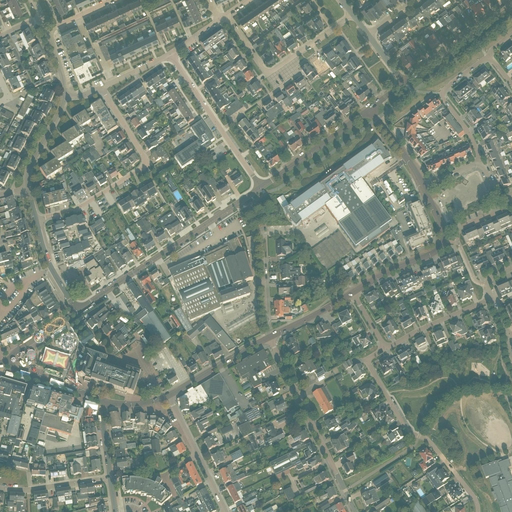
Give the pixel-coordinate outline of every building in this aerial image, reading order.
[(65,3),(57,6),(58,7),(57,7),(58,10),(59,10),(60,12),(68,9),(67,5),(70,4),(72,8),(76,6),(72,0),(70,0),(65,3)] [(143,6),(139,0),(136,0),(133,1),(137,9),(143,6)] [(268,0),(267,0),(263,3),(268,9),(272,5),(268,0)] [(378,0),(372,5),(379,14),(382,11),(382,10),(383,9),(384,10),(386,9),(379,0),(378,0)] [(379,0),(386,9),(388,7),(387,6),(388,5),(389,6),(393,3),(390,0),(379,0)] [(424,11),(428,16),(429,15),(430,17),(432,16),(431,14),(431,13),(430,12),(434,9),(432,8),(427,0),(422,4),(422,5),(426,9),(424,11)] [(427,0),(432,8),(434,9),(435,10),(439,8),(442,5),(438,0),(436,2),(434,0),(427,0)] [(463,0),(462,1),(466,7),(470,4),(474,10),(477,14),(481,11),(472,0),(463,0)] [(472,0),(481,11),(484,8),(483,6),(482,5),(485,2),(486,4),(490,0),(480,0),(479,1),(478,0),(472,0)] [(133,1),(128,4),(132,11),(137,9),(133,1)] [(10,12),(12,11),(20,8),(17,2),(10,6),(7,7),(10,12)] [(194,2),(187,5),(190,10),(197,7),(194,2)] [(301,10),(304,8),(306,11),(311,8),(307,2),(302,5),(300,2),(294,5),(297,9),(298,9),(299,11),(301,10)] [(263,12),(268,9),(263,3),(259,6),(263,12)] [(128,4),(123,6),(126,14),(132,11),(128,4)] [(372,5),(365,10),(364,9),(361,11),(369,21),(371,19),(375,17),(379,14),(372,5)] [(123,6),(117,9),(121,16),(122,19),(127,16),(126,14),(123,6)] [(258,15),(260,18),(261,17),(265,14),(263,12),(259,6),(254,9),(258,15)] [(192,16),(199,12),(197,7),(190,10),(187,11),(189,15),(186,17),(188,20),(190,18),(190,17),(192,16)] [(418,7),(413,11),(418,18),(421,16),(421,17),(423,15),(425,18),(426,17),(428,16),(424,11),(422,12),(418,8),(418,7)] [(23,13),(20,8),(12,11),(15,17),(23,13)] [(121,16),(117,9),(112,11),(116,19),(117,21),(119,20),(118,18),(121,16)] [(253,19),(258,15),(254,9),(249,13),(253,19)] [(112,11),(107,14),(110,21),(113,20),(116,19),(112,11)] [(418,18),(413,11),(408,15),(412,20),(410,22),(413,26),(418,23),(417,22),(418,21),(416,19),(418,18)] [(199,12),(192,16),(195,21),(202,18),(199,12)] [(250,25),(251,24),(255,21),(253,19),(249,13),(244,16),(250,25)] [(455,31),(458,28),(449,16),(447,13),(444,15),(440,18),(439,19),(443,24),(447,21),(455,31)] [(452,13),(449,16),(458,28),(462,25),(452,13)] [(105,24),(110,21),(107,14),(101,16),(105,24)] [(96,19),(100,26),(105,24),(101,16),(96,19)] [(177,16),(171,18),(175,26),(180,23),(177,16)] [(250,25),(244,16),(239,20),(243,26),(245,30),(250,26),(249,25),(250,25)] [(166,21),(169,28),(175,26),(171,18),(166,21)] [(315,30),(317,28),(322,24),(318,18),(314,22),(312,19),(306,23),(308,26),(311,24),(312,27),(312,26),(315,30)] [(404,18),(399,22),(404,29),(405,30),(410,27),(411,29),(413,26),(410,22),(408,23),(404,18)] [(91,21),(94,29),(100,26),(96,19),(91,21)] [(85,24),(89,32),(94,29),(91,21),(85,24)] [(164,31),(169,28),(166,21),(161,23),(164,31)] [(396,32),(400,39),(404,36),(403,34),(404,33),(402,30),(404,29),(399,22),(394,25),(394,26),(398,31),(396,32)] [(155,25),(159,33),(164,31),(161,23),(155,25)] [(306,36),(302,30),(304,29),(301,24),(296,27),(299,32),(296,34),(300,40),(306,36)] [(425,29),(427,33),(430,30),(431,31),(434,28),(433,28),(431,24),(425,29)] [(61,35),(70,55),(87,47),(77,27),(61,35)] [(293,36),(291,33),(287,36),(285,38),(283,36),(278,29),(277,27),(273,29),(280,39),(281,40),(284,39),(285,41),(286,43),(289,47),(296,43),(293,38),(292,37),(293,36)] [(291,33),(293,36),(296,33),(291,27),(288,29),(289,31),(291,33)] [(398,41),(400,39),(396,32),(393,34),(390,29),(390,28),(385,32),(390,39),(392,37),(393,38),(394,37),(395,38),(396,39),(398,41)] [(220,30),(215,33),(220,42),(221,41),(222,41),(226,38),(220,30)] [(430,30),(427,33),(428,34),(429,36),(436,45),(440,43),(433,33),(431,31),(430,30)] [(25,40),(33,36),(30,31),(26,32),(22,34),(24,39),(25,40)] [(149,35),(153,43),(158,40),(155,32),(149,35)] [(389,43),(391,41),(390,39),(385,32),(380,36),(384,41),(383,42),(385,44),(386,44),(387,45),(389,43)] [(216,45),(219,42),(221,45),(223,43),(222,41),(221,41),(220,42),(215,33),(210,37),(216,45)] [(433,48),(436,45),(429,36),(428,34),(424,36),(433,48)] [(147,45),(153,43),(149,35),(144,38),(147,45)] [(25,40),(22,41),(26,50),(28,49),(29,49),(30,48),(31,48),(34,46),(33,43),(35,42),(33,36),(25,40)] [(210,37),(205,40),(209,46),(211,48),(212,47),(214,50),(217,48),(216,45),(210,37)] [(265,41),(262,37),(256,41),(259,45),(265,41)] [(138,40),(142,48),(147,45),(144,38),(138,40)] [(412,38),(408,41),(411,45),(414,49),(417,47),(418,46),(417,44),(413,39),(412,38)] [(275,50),(276,50),(279,54),(284,50),(281,46),(283,44),(281,40),(280,39),(278,41),(278,40),(274,43),(278,48),(275,50)] [(138,40),(132,43),(136,51),(142,48),(138,40)] [(205,40),(200,43),(206,52),(210,49),(211,48),(209,46),(205,40)] [(338,47),(336,49),(340,54),(337,56),(343,64),(347,61),(344,56),(350,52),(350,51),(350,52),(346,47),(346,46),(344,42),(338,47)] [(132,43),(127,46),(130,53),(136,51),(132,43)] [(411,64),(415,62),(414,60),(415,59),(411,54),(412,53),(409,49),(408,49),(407,48),(404,44),(399,48),(402,52),(404,55),(411,64)] [(31,48),(30,48),(31,51),(32,51),(35,56),(42,52),(40,47),(38,48),(36,45),(34,46),(31,48)] [(87,47),(70,55),(73,60),(94,51),(91,45),(87,47)] [(511,47),(510,45),(506,47),(507,49),(501,53),(504,58),(503,59),(506,62),(510,59),(509,57),(511,54),(511,47)] [(130,53),(127,46),(121,48),(125,56),(130,53)] [(121,48),(116,51),(119,59),(125,56),(121,48)] [(274,54),(271,50),(270,48),(266,51),(262,54),(266,58),(268,62),(274,58),(272,56),(274,54)] [(116,51),(115,51),(115,49),(109,52),(110,55),(112,58),(113,61),(119,59),(116,51)] [(225,56),(227,59),(230,63),(238,57),(234,50),(228,54),(225,56)] [(96,55),(94,51),(73,60),(75,65),(92,57),(96,55)] [(325,62),(329,68),(332,71),(334,70),(336,68),(331,62),(335,59),(333,57),(335,55),(333,52),(332,52),(330,53),(329,51),(328,51),(326,52),(326,53),(323,55),(327,61),(325,62)] [(36,66),(37,65),(42,63),(44,62),(43,59),(45,58),(42,52),(35,56),(32,57),(36,66)] [(191,67),(199,62),(199,61),(207,56),(204,52),(196,58),(195,55),(192,57),(193,58),(187,62),(191,67)] [(0,64),(0,65),(8,62),(11,60),(9,55),(7,55),(5,56),(0,58),(0,64)] [(92,57),(75,65),(82,80),(103,70),(96,55),(92,57)] [(408,67),(411,64),(404,55),(400,57),(408,67)] [(313,62),(316,68),(314,70),(318,75),(318,74),(323,70),(324,72),(329,68),(325,62),(323,64),(319,58),(316,60),(315,59),(313,61),(313,62)] [(343,64),(341,65),(343,68),(345,67),(346,66),(346,65),(348,63),(352,69),(351,70),(349,70),(346,71),(349,76),(351,74),(352,74),(354,72),(357,70),(361,67),(355,58),(348,63),(347,61),(343,64)] [(195,73),(208,64),(209,63),(208,61),(205,63),(204,62),(201,64),(199,62),(191,67),(195,73)] [(11,67),(8,62),(0,65),(3,71),(11,67)] [(240,72),(242,71),(246,68),(242,62),(233,68),(235,71),(238,69),(240,72)] [(36,66),(34,67),(36,72),(39,71),(41,74),(48,70),(46,64),(44,65),(42,63),(37,65),(36,66)] [(223,67),(219,70),(220,72),(220,73),(230,66),(229,63),(223,67)] [(207,73),(205,69),(207,68),(209,66),(208,64),(195,73),(199,78),(207,73)] [(222,76),(227,72),(232,68),(230,66),(220,73),(221,74),(222,76)] [(11,74),(13,73),(11,67),(3,71),(1,72),(4,77),(11,74)] [(307,67),(301,71),(304,75),(306,78),(309,82),(314,79),(318,76),(317,74),(314,70),(311,72),(307,67)] [(354,84),(359,90),(361,93),(365,100),(370,96),(364,88),(372,82),(363,69),(360,71),(364,75),(359,79),(362,83),(359,86),(356,83),(354,84)] [(39,82),(41,85),(45,83),(43,79),(51,76),(48,70),(41,74),(36,76),(39,82)] [(207,73),(199,78),(198,79),(202,84),(208,80),(211,77),(213,76),(210,71),(207,73)] [(250,86),(252,84),(254,83),(252,79),(253,79),(249,73),(247,71),(242,75),(235,79),(237,82),(241,80),(242,82),(245,79),(248,82),(242,86),(244,90),(245,89),(250,86)] [(480,75),(479,75),(484,82),(487,85),(495,78),(490,72),(488,74),(485,71),(482,73),(482,72),(480,74),(480,75)] [(155,76),(162,85),(163,86),(167,84),(164,79),(165,78),(161,72),(155,76)] [(221,74),(220,73),(220,72),(213,76),(211,77),(213,80),(221,74)] [(6,83),(8,82),(14,79),(11,74),(4,77),(6,83)] [(213,80),(215,83),(217,81),(223,77),(222,76),(221,74),(213,80)] [(474,85),(477,90),(478,90),(482,87),(481,85),(482,84),(481,84),(484,82),(479,75),(479,76),(478,75),(476,77),(476,78),(474,79),(476,83),(474,85)] [(156,89),(162,85),(155,76),(150,79),(156,89)] [(14,79),(8,82),(11,88),(19,84),(18,84),(22,82),(19,77),(16,78),(14,79)] [(144,83),(147,88),(148,89),(152,87),(155,92),(158,91),(156,89),(150,79),(144,83)] [(311,89),(308,86),(306,81),(303,83),(300,80),(294,84),(299,91),(303,87),(307,92),(311,89)] [(346,91),(350,88),(346,84),(349,82),(348,80),(342,84),(345,90),(346,90),(346,91)] [(209,94),(217,88),(221,86),(217,81),(215,83),(212,85),(209,86),(205,89),(206,90),(205,91),(207,94),(208,93),(209,94)] [(471,95),(477,90),(474,85),(473,83),(469,86),(468,84),(462,89),(467,96),(470,94),(471,95)] [(19,84),(11,88),(13,93),(21,90),(19,84)] [(253,86),(252,84),(250,86),(245,89),(248,93),(252,90),(255,94),(261,90),(257,84),(253,86)] [(140,86),(134,90),(139,96),(140,99),(146,95),(144,92),(140,86)] [(296,90),(294,92),(290,87),(284,91),(289,96),(292,94),(294,97),(298,102),(300,100),(302,103),(304,101),(296,90)] [(217,88),(209,94),(213,100),(224,93),(221,89),(219,91),(217,88)] [(361,93),(359,90),(356,92),(354,89),(352,91),(361,103),(365,100),(361,93)] [(457,96),(454,98),(458,104),(465,99),(465,100),(468,98),(467,96),(462,89),(455,94),(457,96)] [(491,94),(496,101),(499,99),(506,93),(503,89),(499,92),(497,90),(498,89),(491,94)] [(44,96),(52,100),(55,95),(44,90),(42,95),(44,96)] [(134,90),(129,93),(134,101),(137,98),(139,102),(141,100),(140,99),(139,96),(134,90)] [(169,97),(167,99),(168,100),(169,102),(171,100),(177,96),(174,91),(170,94),(168,95),(169,97)] [(226,94),(225,92),(224,93),(213,100),(217,105),(225,100),(227,98),(225,95),(226,94)] [(134,101),(129,93),(123,97),(129,106),(130,108),(134,106),(137,105),(135,102),(134,101)] [(502,108),(503,107),(509,103),(508,103),(508,104),(506,101),(510,98),(506,93),(499,99),(496,101),(502,108)] [(280,95),(274,99),(278,104),(281,102),(284,106),(286,108),(288,107),(290,109),(292,108),(285,99),(283,100),(280,95)] [(49,106),(52,100),(44,96),(43,99),(39,97),(38,100),(41,102),(44,103),(49,106)] [(177,96),(171,100),(174,105),(180,101),(177,96)] [(127,108),(129,106),(123,97),(117,101),(122,107),(125,105),(127,108)] [(441,105),(440,105),(437,101),(438,101),(435,97),(432,99),(432,100),(429,103),(434,110),(437,112),(437,113),(443,108),(441,105)] [(295,109),(298,107),(292,98),(288,100),(295,109)] [(329,101),(335,109),(338,107),(332,99),(331,99),(329,101)] [(343,104),(349,112),(354,108),(348,99),(342,103),(343,104)] [(228,105),(225,100),(217,105),(217,106),(220,111),(228,105)] [(485,102),(483,100),(481,102),(480,103),(475,106),(477,109),(483,104),(485,103),(485,102)] [(91,108),(93,112),(103,105),(101,101),(91,108)] [(174,105),(178,110),(184,106),(180,101),(174,105)] [(239,104),(237,101),(235,102),(230,106),(232,109),(232,108),(235,107),(237,105),(239,104)] [(269,102),(263,107),(266,111),(267,112),(268,113),(273,120),(276,117),(274,114),(279,111),(276,107),(275,106),(275,107),(273,108),(273,107),(272,107),(269,102)] [(317,102),(308,108),(310,111),(319,106),(317,102)] [(41,109),(49,113),(51,107),(49,106),(44,103),(41,109)] [(433,115),(437,112),(434,110),(429,103),(426,105),(425,105),(423,107),(429,114),(431,117),(433,115)] [(510,114),(511,112),(511,105),(510,107),(508,104),(509,103),(503,107),(507,115),(510,114)] [(346,115),(348,113),(349,112),(343,104),(339,107),(337,109),(343,116),(345,114),(346,115)] [(93,112),(95,116),(106,109),(103,105),(93,112)] [(282,116),(285,114),(279,105),(276,107),(279,111),(282,116)] [(184,106),(178,110),(181,115),(187,111),(184,106)] [(321,109),(332,124),(337,121),(334,117),(337,114),(332,108),(330,109),(331,110),(328,113),(323,107),(321,109)] [(429,114),(423,107),(420,109),(417,112),(420,116),(423,119),(425,117),(427,120),(431,117),(429,114)] [(477,109),(468,116),(469,118),(471,121),(482,112),(479,108),(477,109)] [(36,113),(43,117),(46,118),(49,113),(41,109),(40,112),(37,110),(36,113)] [(108,113),(106,109),(95,116),(98,119),(108,113)] [(321,113),(315,117),(316,119),(319,117),(322,122),(323,121),(325,123),(328,127),(332,124),(321,109),(319,110),(321,113)] [(135,129),(139,126),(140,126),(138,123),(141,121),(149,115),(146,110),(135,118),(136,120),(131,123),(135,129)] [(187,111),(181,115),(184,120),(190,116),(187,111)] [(33,118),(41,122),(43,117),(36,113),(33,112),(30,117),(33,119),(33,118)] [(87,125),(91,122),(86,114),(84,112),(80,114),(87,125)] [(483,119),(484,118),(483,118),(485,117),(482,112),(471,121),(472,123),(473,123),(475,125),(483,119)] [(100,123),(110,117),(108,113),(98,119),(100,123)] [(265,115),(271,123),(272,123),(274,121),(268,113),(265,115)] [(407,119),(416,124),(421,120),(415,113),(412,116),(411,116),(407,119),(408,119),(407,119)] [(80,114),(76,116),(83,127),(87,125),(80,114)] [(448,114),(444,117),(443,118),(448,125),(445,127),(447,130),(449,128),(452,132),(450,134),(452,137),(455,134),(458,138),(459,139),(460,138),(464,135),(448,114)] [(72,119),(77,126),(79,130),(83,127),(76,116),(72,119)] [(188,125),(189,124),(194,121),(190,116),(184,120),(188,125)] [(103,127),(113,121),(110,117),(100,123),(103,127)] [(38,128),(41,122),(33,118),(33,119),(30,124),(34,126),(38,128)] [(304,122),(306,124),(315,137),(320,133),(318,131),(322,128),(317,120),(311,124),(308,119),(304,122)] [(416,125),(416,124),(407,119),(407,120),(406,125),(407,125),(406,129),(415,130),(416,125)] [(156,123),(154,120),(145,126),(141,128),(143,131),(138,134),(142,140),(150,135),(148,132),(152,130),(150,128),(154,126),(153,125),(156,123)] [(238,126),(242,130),(248,125),(244,120),(238,126)] [(252,120),(250,122),(251,124),(248,125),(242,130),(245,135),(254,128),(252,125),(254,123),(252,120)] [(24,128),(31,131),(34,126),(30,124),(27,122),(24,121),(21,126),(24,128)] [(105,131),(115,124),(113,121),(103,127),(105,131)] [(481,136),(490,131),(488,128),(491,126),(488,121),(486,123),(482,125),(483,128),(478,131),(481,136)] [(199,142),(174,158),(182,169),(207,152),(206,151),(212,147),(210,144),(214,141),(201,122),(190,129),(199,142)] [(271,123),(268,125),(272,131),(276,128),(272,123),(271,123)] [(315,137),(306,124),(304,126),(303,127),(300,123),(295,127),(300,133),(305,130),(306,133),(311,140),(315,137)] [(115,124),(105,131),(107,135),(118,128),(115,124)] [(21,126),(16,134),(25,139),(27,136),(29,137),(31,131),(24,128),(21,126)] [(73,128),(80,139),(83,137),(79,130),(77,126),(73,128)] [(69,131),(76,142),(80,139),(73,128),(69,131)] [(149,151),(153,148),(158,145),(157,143),(159,141),(159,140),(163,138),(162,136),(165,134),(164,132),(167,130),(166,128),(159,132),(156,134),(151,137),(153,140),(145,145),(149,151)] [(254,128),(245,135),(249,140),(258,133),(257,132),(257,131),(255,128),(254,128)] [(288,137),(297,149),(302,146),(297,140),(301,137),(295,128),(291,131),(293,134),(291,136),(291,135),(289,137),(288,137)] [(415,135),(415,130),(406,129),(406,133),(405,133),(404,138),(405,138),(405,139),(414,136),(415,135)] [(262,134),(261,132),(259,130),(257,131),(257,132),(258,133),(249,140),(253,145),(259,139),(258,137),(262,134)] [(65,133),(72,144),(76,142),(69,131),(65,133)] [(495,138),(497,137),(495,132),(492,133),(490,131),(481,136),(484,141),(489,138),(491,141),(495,138)] [(293,153),(297,149),(288,137),(289,137),(286,132),(282,135),(286,141),(284,143),(287,147),(288,146),(293,153)] [(61,135),(66,143),(68,146),(72,144),(65,133),(61,135)] [(117,136),(115,133),(109,137),(105,140),(107,143),(111,140),(113,143),(115,141),(117,145),(121,143),(120,143),(125,140),(121,133),(117,136)] [(25,139),(16,134),(12,142),(23,148),(26,142),(24,141),(25,139)] [(405,139),(406,141),(408,143),(409,143),(411,146),(418,141),(422,139),(419,135),(414,136),(405,139)] [(413,150),(415,152),(423,147),(421,144),(424,142),(422,139),(418,141),(411,146),(414,149),(413,150)] [(500,148),(500,149),(502,148),(500,143),(498,144),(496,140),(485,145),(487,148),(486,148),(487,149),(486,150),(488,153),(489,154),(494,152),(498,150),(498,149),(500,148)] [(10,141),(7,147),(9,148),(13,150),(12,152),(17,155),(18,153),(20,154),(23,148),(12,142),(10,141)] [(281,142),(278,144),(283,152),(287,149),(281,142)] [(290,207),(283,210),(287,218),(287,217),(288,217),(289,219),(291,221),(291,222),(290,222),(296,228),(299,224),(301,222),(301,223),(301,224),(326,206),(338,225),(352,245),(355,249),(359,246),(358,246),(359,245),(362,249),(390,229),(387,225),(388,225),(392,222),(389,218),(375,199),(361,180),(384,164),(384,163),(384,164),(383,163),(390,160),(386,152),(386,153),(385,153),(384,151),(382,149),(383,148),(377,142),(372,148),(372,147),(372,146),(342,168),(342,169),(342,168),(343,169),(319,186),(319,185),(289,206),(289,207),(289,206),(290,207)] [(66,143),(62,145),(69,156),(73,154),(68,146),(66,143)] [(62,145),(58,148),(65,159),(69,156),(62,145)] [(128,145),(124,148),(122,145),(117,147),(112,150),(114,154),(118,151),(120,154),(125,151),(127,154),(128,153),(132,151),(128,145)] [(465,147),(461,149),(465,159),(469,157),(468,154),(471,153),(468,145),(464,146),(465,147)] [(166,160),(167,159),(168,159),(161,147),(155,151),(157,153),(152,156),(155,162),(160,159),(163,157),(166,160)] [(262,147),(257,150),(261,156),(270,169),(275,165),(270,159),(266,153),(264,150),(262,147)] [(423,147),(415,152),(417,155),(418,155),(420,158),(422,157),(427,153),(423,147)] [(65,159),(58,148),(54,150),(61,161),(65,159)] [(494,152),(489,153),(490,156),(490,157),(489,158),(492,161),(492,162),(493,162),(497,160),(502,158),(500,155),(502,153),(500,149),(500,148),(498,149),(498,150),(494,152)] [(454,161),(457,159),(454,153),(453,151),(452,149),(449,150),(449,154),(446,155),(451,165),(455,163),(454,161)] [(454,153),(457,159),(459,158),(460,160),(465,159),(461,149),(457,151),(456,150),(453,151),(454,153)] [(54,150),(51,152),(55,160),(57,163),(58,165),(60,164),(62,162),(61,161),(54,150)] [(270,159),(275,165),(279,162),(270,150),(268,151),(272,157),(270,159)] [(6,160),(10,162),(18,166),(20,161),(18,160),(20,156),(17,155),(12,152),(10,155),(9,155),(6,160)] [(90,153),(82,158),(84,162),(89,159),(93,157),(91,155),(90,153)] [(221,153),(211,160),(213,163),(223,156),(221,153)] [(443,158),(440,160),(442,166),(445,164),(446,167),(451,165),(446,155),(442,157),(443,158)] [(122,160),(119,161),(122,166),(125,170),(127,168),(124,164),(126,163),(129,167),(130,166),(131,166),(139,162),(135,156),(127,160),(126,158),(123,160),(122,161),(122,160)] [(497,160),(493,162),(494,165),(494,166),(493,167),(496,170),(496,171),(497,171),(501,169),(506,167),(504,163),(506,162),(504,157),(502,158),(497,160)] [(432,173),(436,171),(432,162),(431,159),(424,162),(428,172),(431,171),(432,173)] [(10,162),(6,160),(2,169),(3,169),(6,171),(9,172),(11,173),(13,171),(15,172),(18,166),(10,162)] [(51,162),(58,173),(62,171),(58,165),(55,160),(51,162)] [(442,166),(440,160),(437,161),(437,160),(432,162),(436,171),(441,169),(440,167),(442,166)] [(58,173),(51,162),(47,164),(54,175),(58,173)] [(44,167),(50,177),(54,175),(47,164),(44,167)] [(501,169),(497,171),(498,173),(497,174),(498,175),(497,175),(499,179),(500,180),(500,179),(505,177),(509,175),(508,172),(510,171),(508,166),(506,167),(501,169)] [(7,175),(9,172),(6,171),(3,169),(2,169),(0,167),(0,177),(7,181),(9,176),(7,175)] [(50,177),(44,167),(40,169),(46,180),(50,177)] [(108,175),(108,176),(111,180),(117,176),(112,168),(110,170),(111,173),(108,175)] [(227,168),(220,172),(224,178),(227,176),(225,173),(229,170),(227,168)] [(91,172),(88,174),(89,176),(90,177),(95,185),(98,183),(98,184),(100,187),(106,183),(103,178),(100,174),(95,178),(91,172)] [(228,178),(232,183),(235,187),(242,182),(236,172),(233,174),(233,175),(228,178)] [(76,184),(70,188),(72,192),(72,193),(72,194),(74,197),(75,196),(75,197),(78,201),(84,197),(82,193),(79,189),(78,187),(81,185),(77,180),(75,176),(73,173),(70,175),(76,184)] [(505,177),(500,179),(502,182),(501,182),(502,183),(501,184),(503,187),(504,188),(511,185),(511,186),(511,175),(511,174),(509,175),(505,177)] [(95,186),(90,177),(86,180),(88,183),(84,186),(89,194),(95,190),(94,188),(95,186)] [(217,191),(218,193),(221,197),(230,191),(222,180),(220,182),(223,186),(220,188),(217,183),(216,184),(214,181),(213,179),(208,182),(212,189),(215,187),(217,190),(217,191)] [(157,195),(154,189),(151,185),(145,188),(151,197),(154,195),(154,196),(157,195)] [(216,200),(207,187),(200,192),(207,203),(211,201),(212,202),(216,200)] [(140,192),(141,193),(146,201),(148,200),(148,199),(151,197),(145,188),(140,192)] [(54,208),(59,207),(56,194),(55,191),(50,192),(51,196),(54,208)] [(65,192),(60,193),(63,206),(68,204),(67,200),(70,199),(69,195),(65,196),(65,192)] [(141,193),(137,196),(135,193),(134,194),(141,205),(143,204),(144,205),(147,203),(146,201),(141,193)] [(45,210),(50,209),(47,197),(46,194),(42,195),(42,197),(42,198),(45,210)] [(132,198),(130,200),(135,208),(134,208),(135,210),(138,208),(138,207),(141,205),(134,194),(131,195),(132,198)] [(204,209),(195,197),(192,199),(193,202),(190,204),(191,206),(194,210),(196,214),(200,211),(201,212),(204,210),(203,209),(204,209)] [(6,200),(7,206),(15,204),(14,198),(6,200)] [(129,198),(123,202),(129,211),(131,209),(132,210),(134,208),(135,208),(130,200),(129,198)] [(123,202),(117,205),(123,215),(126,213),(126,212),(129,211),(123,202)] [(6,213),(8,212),(17,210),(15,204),(7,206),(8,210),(5,210),(6,213)] [(404,240),(406,245),(408,244),(411,251),(429,244),(426,237),(431,235),(432,237),(419,204),(411,207),(410,205),(406,206),(407,209),(408,208),(419,234),(421,233),(421,235),(407,241),(407,239),(404,240)] [(176,210),(173,211),(177,218),(179,221),(180,222),(180,221),(182,220),(183,221),(185,220),(187,222),(192,219),(189,213),(185,208),(178,213),(176,210)] [(8,212),(10,219),(13,218),(21,216),(20,210),(17,210),(8,212)] [(502,217),(507,228),(511,226),(511,225),(511,218),(511,216),(508,217),(507,215),(502,217)] [(13,218),(10,219),(11,224),(14,224),(23,222),(21,216),(13,218)] [(85,261),(91,257),(102,251),(102,250),(100,246),(88,228),(88,226),(87,225),(86,225),(85,222),(84,217),(77,219),(77,218),(70,219),(70,220),(64,222),(62,223),(61,223),(58,224),(54,225),(56,232),(53,233),(55,239),(56,239),(58,245),(59,245),(61,251),(63,251),(65,258),(64,258),(65,262),(68,271),(71,269),(72,268),(74,270),(84,267),(85,266),(87,264),(85,261)] [(146,217),(141,221),(148,232),(150,230),(155,237),(154,237),(156,240),(159,244),(166,239),(163,235),(162,232),(160,230),(159,230),(156,232),(153,228),(152,229),(148,222),(149,222),(147,217),(146,217)] [(165,217),(158,221),(164,230),(165,229),(170,237),(182,229),(173,217),(168,221),(165,217)] [(498,222),(495,223),(499,232),(502,231),(505,230),(505,229),(507,228),(502,217),(497,220),(498,222)] [(94,236),(105,229),(100,220),(94,223),(95,224),(89,227),(94,236)] [(15,230),(16,229),(27,227),(26,221),(23,222),(14,224),(15,230)] [(141,242),(143,245),(142,245),(147,252),(155,247),(151,240),(150,240),(146,233),(148,232),(141,221),(136,224),(138,227),(140,228),(144,234),(141,236),(144,240),(141,242)] [(499,232),(495,223),(492,224),(491,222),(486,224),(490,232),(491,235),(496,233),(499,232)] [(490,232),(486,224),(481,227),(482,229),(479,230),(482,237),(485,236),(486,237),(491,235),(490,232)] [(317,239),(328,231),(324,226),(313,233),(317,239)] [(27,227),(16,229),(17,236),(29,233),(27,227)] [(482,238),(482,237),(479,230),(477,231),(475,229),(470,231),(474,239),(479,237),(480,240),(483,239),(483,238),(482,238)] [(393,230),(390,232),(396,242),(399,240),(393,231),(393,230)] [(474,239),(470,231),(465,234),(466,236),(463,237),(466,244),(469,243),(469,241),(474,239)] [(350,253),(353,251),(339,233),(327,241),(326,240),(311,252),(324,272),(335,264),(336,263),(338,262),(350,253)] [(21,238),(23,244),(31,242),(29,235),(24,237),(21,238)] [(220,309),(219,304),(222,303),(222,305),(245,297),(249,295),(246,286),(244,283),(253,280),(244,255),(243,255),(241,250),(242,250),(241,248),(237,238),(229,242),(229,244),(200,258),(169,270),(171,275),(173,280),(178,294),(190,321),(220,309)] [(23,244),(24,250),(29,248),(32,248),(31,242),(23,244)] [(277,256),(282,256),(285,256),(285,252),(292,252),(291,245),(285,245),(284,242),(282,242),(277,242),(277,256)] [(131,252),(133,255),(134,256),(135,255),(137,258),(142,255),(135,243),(131,245),(134,250),(131,252)] [(393,255),(396,253),(398,256),(402,253),(398,245),(394,247),(391,243),(387,245),(389,248),(393,255)] [(125,266),(127,265),(120,252),(118,251),(115,245),(108,250),(104,253),(106,257),(108,259),(110,257),(119,271),(125,266)] [(394,256),(393,255),(389,248),(385,251),(383,246),(379,249),(381,252),(385,259),(385,258),(388,256),(390,259),(394,256)] [(121,249),(118,251),(120,252),(127,265),(133,261),(124,249),(123,248),(122,247),(121,249)] [(21,251),(23,257),(31,255),(29,248),(24,250),(21,251)] [(507,258),(508,258),(506,253),(503,248),(495,251),(497,256),(500,263),(506,260),(504,257),(506,256),(507,258)] [(386,260),(385,258),(385,259),(381,252),(377,254),(374,250),(370,252),(376,262),(380,260),(381,263),(386,260)] [(102,251),(91,257),(105,278),(107,276),(108,278),(113,274),(108,266),(110,265),(106,258),(102,251)] [(488,256),(491,263),(493,262),(495,265),(500,263),(497,256),(495,251),(492,253),(492,251),(486,253),(487,255),(488,256)] [(366,254),(362,256),(365,260),(368,266),(372,264),(373,267),(378,264),(376,262),(370,252),(367,254),(366,254)] [(1,255),(4,267),(12,265),(12,261),(10,255),(7,256),(7,254),(1,255)] [(23,257),(19,257),(20,261),(22,266),(26,265),(31,264),(30,261),(32,261),(31,255),(23,257)] [(482,257),(479,258),(481,263),(484,270),(490,267),(488,264),(491,263),(488,256),(487,255),(482,257)] [(448,259),(451,266),(454,265),(455,267),(459,266),(461,268),(464,267),(461,262),(460,258),(456,260),(454,256),(451,257),(448,258),(448,259)] [(105,278),(91,257),(85,261),(87,264),(85,266),(88,272),(90,272),(92,275),(85,279),(89,285),(94,282),(95,283),(99,281),(100,283),(106,279),(105,279),(105,278)] [(370,269),(368,266),(365,260),(361,263),(358,258),(354,261),(357,265),(360,271),(360,270),(364,269),(365,271),(370,269)] [(479,272),(484,270),(481,263),(479,258),(471,262),(472,263),(475,270),(477,269),(479,272)] [(443,266),(439,267),(442,274),(444,278),(447,277),(446,272),(448,271),(446,269),(448,268),(451,266),(448,259),(447,259),(444,260),(444,261),(441,262),(443,266)] [(362,273),(360,270),(360,271),(357,265),(353,267),(350,263),(349,264),(346,265),(349,270),(352,275),(353,275),(356,273),(357,276),(362,273)] [(336,265),(335,264),(324,272),(322,273),(324,275),(328,273),(327,271),(336,265)] [(430,266),(427,268),(431,277),(432,280),(437,278),(436,277),(442,274),(439,267),(438,265),(439,267),(435,269),(434,266),(431,267),(430,266)] [(298,278),(299,278),(298,269),(295,269),(295,271),(289,271),(289,267),(280,267),(280,273),(283,273),(283,276),(282,276),(282,280),(287,280),(287,283),(292,283),(298,282),(298,278)] [(354,278),(353,275),(352,275),(349,270),(345,272),(343,268),(339,270),(345,280),(348,278),(350,280),(354,278)] [(427,268),(423,269),(424,270),(421,272),(422,275),(418,276),(421,283),(427,281),(427,279),(431,277),(427,268)] [(159,284),(160,284),(162,288),(169,284),(166,279),(162,282),(159,277),(161,276),(159,273),(158,274),(156,272),(150,275),(153,281),(156,279),(159,284)] [(416,287),(418,288),(419,285),(421,285),(417,277),(414,278),(412,274),(410,276),(410,275),(406,277),(411,289),(414,287),(416,287)] [(146,276),(139,281),(142,286),(143,288),(148,296),(145,298),(151,305),(156,302),(153,297),(157,295),(155,291),(150,284),(151,283),(149,281),(146,276)] [(400,280),(402,283),(398,285),(402,293),(404,292),(406,293),(406,291),(408,290),(411,289),(406,277),(403,278),(403,279),(400,280)] [(473,290),(469,281),(465,283),(466,288),(458,291),(461,297),(460,297),(461,300),(462,300),(462,301),(472,297),(469,291),(473,290)] [(502,284),(507,295),(511,293),(511,285),(509,287),(507,282),(502,284)] [(43,304),(50,315),(50,316),(55,313),(54,311),(56,310),(58,311),(60,310),(59,307),(57,306),(57,304),(55,303),(55,301),(53,300),(53,297),(51,294),(51,291),(49,290),(49,288),(47,287),(47,284),(45,283),(34,290),(36,292),(36,293),(43,304)] [(393,284),(388,287),(386,285),(381,288),(386,297),(389,295),(391,298),(395,296),(395,297),(399,295),(395,289),(393,284)] [(498,291),(496,292),(500,301),(502,300),(501,297),(507,295),(502,284),(496,286),(498,291)] [(128,289),(135,299),(134,299),(135,299),(136,301),(136,302),(137,302),(139,305),(139,306),(142,309),(141,309),(142,310),(142,309),(143,311),(143,312),(144,314),(146,316),(153,312),(154,312),(145,299),(138,287),(135,289),(135,288),(133,286),(130,287),(128,289)] [(279,295),(284,295),(290,294),(290,286),(279,287),(279,295)] [(458,300),(454,290),(452,291),(450,292),(452,295),(446,297),(449,303),(451,308),(457,305),(455,302),(458,300)] [(365,298),(369,305),(374,303),(376,301),(378,304),(384,300),(383,299),(380,295),(378,297),(377,295),(376,295),(374,292),(365,298)] [(39,313),(44,320),(50,316),(46,309),(45,309),(44,307),(42,304),(43,304),(36,293),(30,301),(35,309),(40,306),(41,308),(43,311),(39,313)] [(436,296),(435,299),(436,303),(429,306),(431,311),(433,315),(436,314),(437,312),(439,313),(442,312),(440,308),(443,307),(444,309),(442,304),(438,295),(436,296)] [(274,309),(275,309),(283,309),(288,308),(288,302),(293,301),(293,297),(284,297),(284,302),(279,302),(274,302),(274,309)] [(20,312),(23,318),(29,327),(35,324),(37,323),(37,324),(42,321),(40,316),(35,309),(30,301),(20,312)] [(306,305),(301,308),(304,314),(309,312),(306,305)] [(426,308),(426,306),(417,310),(418,312),(414,313),(416,318),(418,317),(420,321),(426,318),(425,314),(428,312),(426,308)] [(91,335),(103,326),(109,321),(113,318),(103,307),(90,317),(82,323),(91,335)] [(275,309),(276,318),(283,318),(283,314),(288,314),(288,311),(288,308),(283,309),(275,309)] [(180,309),(174,312),(187,333),(192,330),(180,309)] [(400,323),(402,325),(404,329),(412,325),(409,320),(412,318),(408,310),(401,314),(404,321),(400,323)] [(23,318),(20,312),(17,315),(17,316),(16,316),(14,319),(16,323),(20,330),(17,331),(19,335),(22,333),(27,330),(26,329),(29,327),(23,318)] [(138,318),(140,321),(141,320),(159,347),(171,339),(153,312),(146,316),(144,314),(138,318)] [(338,317),(338,318),(339,319),(342,327),(349,323),(348,320),(351,319),(348,314),(347,314),(346,312),(340,316),(339,316),(338,317)] [(476,321),(473,322),(475,326),(477,324),(478,325),(479,327),(479,328),(477,329),(476,329),(477,331),(483,329),(482,326),(484,325),(489,323),(487,320),(488,320),(485,313),(480,314),(479,313),(478,314),(477,315),(478,316),(477,316),(479,319),(476,321)] [(210,318),(204,324),(218,340),(228,352),(231,351),(238,347),(234,343),(233,344),(222,332),(210,318)] [(392,321),(386,325),(382,328),(386,334),(390,332),(392,335),(399,332),(396,327),(392,321)] [(194,329),(192,330),(197,336),(206,327),(202,322),(194,329)] [(231,330),(230,327),(235,326),(234,322),(226,324),(228,331),(231,330)] [(8,324),(0,332),(0,336),(2,342),(19,335),(17,331),(16,328),(14,323),(9,326),(8,324)] [(114,329),(117,332),(123,327),(124,327),(121,323),(114,329)] [(456,335),(456,334),(462,331),(464,335),(467,334),(464,326),(461,328),(458,323),(450,327),(453,332),(452,334),(456,335)] [(107,326),(105,327),(102,330),(107,337),(111,334),(112,333),(110,330),(109,329),(113,326),(111,324),(107,326)] [(324,325),(322,325),(321,324),(316,327),(318,332),(319,334),(316,335),(317,339),(331,337),(332,338),(335,335),(328,324),(325,326),(324,325)] [(112,344),(114,347),(122,341),(125,339),(128,336),(126,334),(127,333),(123,327),(117,332),(116,333),(117,334),(119,333),(119,334),(118,335),(115,337),(111,340),(113,343),(112,344)] [(487,329),(479,333),(481,337),(485,346),(488,344),(491,343),(496,341),(491,331),(488,332),(487,329)] [(192,330),(187,335),(192,341),(197,336),(192,330)] [(448,342),(446,337),(444,332),(442,333),(441,332),(440,333),(440,334),(438,335),(437,332),(432,335),(436,345),(436,344),(437,347),(448,342)] [(360,336),(352,340),(356,347),(361,345),(363,349),(371,344),(366,335),(361,338),(360,336)] [(294,355),(298,353),(300,352),(298,347),(297,348),(293,339),(285,343),(290,351),(292,350),(294,355)] [(414,345),(417,349),(418,352),(420,351),(421,351),(422,351),(424,351),(425,351),(426,350),(427,349),(427,348),(427,347),(429,346),(428,343),(426,339),(421,341),(419,342),(414,345)] [(122,341),(114,347),(117,350),(118,349),(120,351),(127,345),(128,346),(131,344),(127,340),(124,343),(122,341)] [(316,344),(304,352),(307,357),(320,349),(316,344)] [(223,355),(218,347),(215,348),(213,345),(205,350),(206,352),(209,357),(212,355),(215,360),(223,355)] [(77,376),(80,377),(85,378),(84,382),(89,384),(90,383),(126,395),(127,393),(133,395),(137,382),(139,383),(143,373),(141,372),(127,367),(124,374),(104,367),(107,358),(83,349),(81,355),(85,356),(84,358),(84,357),(77,376)] [(399,364),(408,359),(408,360),(414,357),(412,354),(410,350),(406,352),(405,350),(400,352),(400,351),(396,354),(398,357),(395,358),(399,364)] [(267,360),(263,352),(246,362),(247,362),(249,367),(246,369),(244,364),(235,368),(241,378),(246,375),(254,389),(262,385),(256,375),(265,370),(271,367),(267,360)] [(192,357),(192,358),(195,362),(199,360),(202,367),(208,363),(203,354),(198,357),(196,354),(192,357)] [(384,375),(388,373),(391,371),(389,367),(393,365),(389,358),(385,360),(386,361),(384,362),(384,363),(380,365),(383,370),(381,371),(384,375)] [(198,370),(195,365),(194,363),(192,360),(189,362),(191,365),(187,367),(188,369),(190,374),(198,370)] [(305,364),(306,365),(298,369),(302,376),(307,373),(307,374),(309,373),(310,374),(314,372),(315,373),(314,373),(318,379),(324,376),(320,369),(316,371),(311,361),(305,364)] [(346,370),(353,366),(350,361),(343,364),(346,370)] [(400,366),(399,364),(395,366),(400,376),(401,375),(404,373),(400,366)] [(354,382),(356,381),(360,378),(361,379),(363,378),(363,377),(365,375),(361,369),(363,368),(360,365),(352,370),(356,376),(352,378),(354,382)] [(183,404),(178,406),(183,414),(184,414),(185,413),(189,410),(189,409),(192,407),(193,409),(196,408),(195,407),(197,406),(199,405),(200,405),(200,404),(201,404),(200,402),(202,401),(203,402),(208,399),(209,400),(211,399),(210,398),(225,389),(228,393),(229,392),(228,390),(230,389),(228,387),(233,384),(235,388),(239,386),(230,370),(222,375),(196,390),(195,390),(191,392),(192,393),(188,396),(187,394),(180,399),(183,404)] [(168,374),(170,378),(167,380),(170,386),(178,382),(175,377),(175,376),(174,376),(172,372),(169,374),(168,374)] [(1,379),(1,382),(0,384),(0,392),(0,403),(7,406),(13,386),(10,385),(11,382),(1,379)] [(24,396),(27,387),(11,382),(10,385),(13,386),(7,406),(0,403),(0,418),(10,421),(7,435),(16,437),(23,412),(20,412),(21,408),(19,407),(22,395),(24,396)] [(271,388),(273,393),(272,394),(273,397),(278,394),(277,392),(279,390),(276,383),(272,385),(271,383),(266,385),(268,389),(271,388)] [(259,393),(262,391),(260,387),(257,389),(257,388),(251,391),(254,396),(260,393),(259,393)] [(332,402),(326,392),(324,387),(313,394),(325,415),(329,412),(333,410),(329,403),(332,402)] [(363,388),(359,390),(361,394),(360,395),(363,400),(368,397),(369,396),(372,401),(375,399),(379,396),(374,388),(372,389),(370,387),(364,391),(363,388)] [(48,393),(31,388),(26,405),(37,408),(34,417),(42,420),(50,394),(48,393)] [(42,421),(40,427),(70,435),(74,423),(79,424),(83,410),(72,407),(74,401),(50,394),(42,421)] [(275,401),(270,404),(268,405),(271,411),(275,409),(276,411),(277,410),(278,413),(286,409),(283,403),(277,406),(275,401)] [(238,428),(243,439),(254,433),(253,433),(248,423),(256,419),(255,419),(260,417),(256,408),(237,418),(241,426),(238,428)] [(391,423),(390,422),(393,420),(386,408),(382,411),(381,411),(379,408),(372,412),(376,420),(380,417),(382,421),(385,425),(388,423),(388,424),(391,423)] [(195,413),(191,415),(194,421),(197,420),(198,423),(204,420),(201,414),(203,413),(204,413),(203,409),(199,411),(195,413)] [(83,410),(81,417),(81,419),(81,422),(81,424),(82,428),(94,426),(93,420),(92,420),(92,417),(91,417),(92,412),(86,410),(83,410)] [(116,414),(110,415),(112,429),(118,429),(118,430),(121,429),(119,415),(117,415),(116,414)] [(130,418),(130,415),(123,415),(123,420),(123,423),(124,430),(134,430),(134,428),(133,428),(133,418),(130,418)] [(136,418),(133,418),(133,428),(134,428),(134,430),(134,434),(140,433),(143,451),(149,450),(149,453),(151,452),(148,432),(147,417),(144,417),(144,416),(136,416),(136,418)] [(155,427),(155,418),(155,416),(150,416),(150,417),(147,417),(148,432),(152,432),(155,427)] [(324,422),(325,423),(329,431),(334,428),(338,426),(341,431),(350,425),(347,420),(345,422),(344,422),(341,424),(337,417),(330,421),(330,420),(329,421),(328,420),(324,422)] [(152,432),(157,434),(164,422),(165,422),(160,419),(159,420),(156,418),(155,418),(155,427),(152,432)] [(200,422),(195,424),(200,435),(205,432),(204,429),(207,428),(206,425),(208,424),(206,419),(200,422)] [(165,435),(168,432),(172,428),(167,424),(167,425),(164,422),(157,434),(155,436),(156,436),(155,437),(157,439),(158,439),(165,435)] [(269,438),(264,440),(267,447),(268,446),(268,448),(273,445),(279,442),(278,440),(285,436),(282,432),(276,435),(274,430),(273,427),(271,423),(266,425),(268,429),(266,430),(268,433),(267,434),(269,438)] [(346,428),(348,432),(350,430),(351,431),(356,426),(354,423),(346,428)] [(95,450),(98,450),(95,426),(94,426),(82,428),(83,435),(85,451),(89,451),(95,450)] [(222,436),(233,431),(230,426),(219,431),(222,436)] [(387,437),(388,439),(391,444),(395,441),(394,440),(396,439),(397,441),(404,438),(400,431),(397,433),(396,431),(398,430),(395,426),(391,429),(389,430),(390,431),(386,433),(388,437),(387,437)] [(208,436),(217,432),(215,428),(207,432),(208,436)] [(18,430),(16,440),(22,441),(24,432),(18,430)] [(294,444),(300,441),(302,443),(308,440),(305,433),(302,434),(301,431),(290,436),(294,444)] [(174,433),(169,435),(167,437),(163,439),(165,442),(168,440),(170,443),(177,440),(174,433)] [(343,434),(342,435),(337,437),(338,438),(331,441),(337,453),(339,452),(341,452),(342,451),(343,450),(345,449),(342,443),(347,440),(346,437),(345,437),(343,434)] [(125,441),(124,439),(123,439),(122,436),(118,437),(113,438),(114,445),(119,444),(120,451),(125,450),(130,449),(136,448),(135,444),(129,445),(126,445),(126,442),(125,441)] [(208,451),(213,448),(219,445),(217,441),(215,436),(211,438),(204,442),(208,451)] [(160,454),(158,440),(151,441),(152,448),(151,448),(152,454),(160,454)] [(251,444),(254,451),(258,449),(253,440),(250,442),(251,444)] [(405,447),(402,443),(393,449),(396,453),(405,447)] [(182,445),(178,447),(176,448),(175,445),(169,449),(172,455),(178,452),(180,455),(186,452),(182,445)] [(295,467),(301,464),(300,463),(296,454),(306,448),(305,446),(300,448),(293,451),(293,452),(286,456),(293,468),(296,467),(295,467)] [(7,447),(7,450),(0,449),(0,461),(3,463),(3,462),(7,462),(8,456),(11,457),(13,449),(7,447)] [(35,456),(39,456),(39,448),(35,447),(32,458),(31,464),(34,464),(35,458),(35,456)] [(307,459),(300,463),(301,464),(304,462),(304,464),(311,460),(310,458),(311,458),(310,457),(316,454),(312,447),(306,450),(307,451),(303,452),(304,455),(307,459)] [(137,472),(137,471),(137,467),(135,467),(134,464),(133,463),(134,462),(128,458),(127,459),(126,458),(125,450),(120,451),(115,452),(117,469),(118,469),(123,470),(124,474),(137,472)] [(420,455),(422,459),(424,462),(419,465),(424,472),(431,467),(428,463),(433,459),(427,450),(425,451),(424,450),(420,452),(421,454),(420,455)] [(230,456),(233,462),(243,457),(240,451),(230,456)] [(224,462),(220,452),(211,456),(216,466),(221,463),(222,464),(224,462)] [(13,453),(10,464),(12,464),(12,466),(12,467),(19,469),(22,458),(18,457),(16,456),(16,454),(13,453)] [(22,458),(19,469),(23,470),(27,470),(28,465),(29,464),(25,463),(25,460),(26,454),(23,454),(22,458)] [(348,463),(355,460),(352,454),(345,458),(348,463)] [(57,467),(60,466),(59,459),(64,458),(64,456),(59,456),(55,457),(57,467)] [(270,464),(276,477),(293,468),(286,456),(270,464)] [(295,467),(296,467),(297,470),(299,471),(303,469),(303,468),(303,467),(306,465),(307,466),(312,467),(312,469),(321,464),(317,456),(312,459),(313,460),(311,460),(304,464),(304,462),(301,464),(295,467)] [(73,460),(74,466),(70,467),(70,472),(73,472),(74,475),(81,474),(80,469),(83,468),(83,469),(87,469),(86,458),(83,458),(81,458),(82,459),(73,460)] [(482,468),(486,479),(489,478),(489,480),(492,487),(493,489),(494,493),(492,493),(494,501),(497,500),(501,511),(511,511),(511,477),(510,472),(509,469),(508,469),(510,468),(511,468),(511,465),(509,460),(501,463),(500,461),(501,461),(500,461),(482,468)] [(92,468),(90,469),(91,473),(93,473),(100,472),(99,462),(98,462),(94,463),(91,463),(92,468)] [(192,480),(199,477),(192,464),(185,467),(188,472),(189,474),(192,480)] [(350,464),(342,468),(346,476),(354,472),(350,464)] [(224,470),(219,472),(222,478),(228,476),(234,473),(230,465),(223,468),(224,470)] [(53,472),(50,473),(51,479),(58,478),(57,471),(57,467),(52,467),(53,472)] [(442,470),(438,473),(438,472),(438,471),(436,468),(432,470),(428,473),(430,477),(433,475),(436,479),(438,478),(442,483),(443,483),(445,481),(449,478),(446,474),(445,474),(442,470)] [(184,472),(182,469),(177,473),(178,476),(170,480),(175,489),(181,486),(183,485),(180,478),(182,476),(181,474),(184,472)] [(240,480),(245,478),(244,475),(243,474),(237,477),(235,473),(234,473),(228,476),(222,478),(224,485),(226,484),(227,486),(240,480)] [(322,483),(324,482),(328,480),(325,473),(319,476),(314,479),(316,482),(317,482),(318,485),(322,483)] [(430,477),(428,473),(426,474),(437,489),(444,485),(443,483),(442,483),(438,478),(436,479),(433,475),(430,477)] [(373,484),(376,490),(381,487),(390,481),(388,479),(385,475),(373,484)] [(202,484),(199,477),(192,480),(192,481),(189,482),(185,484),(186,487),(190,485),(191,485),(193,488),(195,487),(202,484)] [(126,478),(122,479),(123,488),(122,488),(125,495),(130,493),(130,494),(136,493),(136,495),(141,494),(141,496),(147,496),(148,496),(152,498),(152,499),(151,500),(157,502),(156,504),(161,506),(172,497),(170,495),(168,496),(167,495),(161,490),(158,489),(162,483),(157,480),(154,486),(148,483),(141,481),(133,480),(126,480),(126,478)] [(231,487),(226,489),(230,497),(236,494),(241,491),(237,484),(232,486),(231,487)] [(454,484),(450,487),(446,490),(453,501),(458,498),(459,498),(461,496),(462,495),(463,494),(460,490),(458,491),(454,484)] [(303,491),(305,494),(316,489),(315,485),(303,491)] [(93,486),(86,487),(87,495),(89,494),(94,494),(93,488),(93,486)] [(182,489),(181,486),(175,489),(180,498),(183,496),(181,491),(183,490),(182,489)] [(80,494),(77,495),(78,500),(88,499),(87,495),(86,487),(79,488),(80,493),(80,494)] [(295,499),(290,488),(283,492),(288,502),(295,499)] [(330,500),(333,499),(337,497),(333,488),(326,491),(326,493),(320,496),(321,500),(328,497),(330,500)] [(65,502),(71,501),(70,489),(63,490),(65,502)] [(63,490),(56,491),(58,503),(65,502),(63,490)] [(202,498),(208,496),(205,490),(199,493),(198,491),(195,493),(197,496),(200,495),(202,498)] [(436,501),(441,497),(437,491),(431,494),(436,501)] [(368,493),(362,496),(364,500),(363,501),(366,507),(371,505),(373,504),(376,502),(374,498),(371,492),(368,493)] [(40,493),(33,494),(34,502),(35,504),(37,504),(37,506),(40,506),(41,509),(42,509),(40,493)] [(236,494),(230,497),(234,504),(239,502),(240,501),(236,494)] [(7,502),(7,507),(7,508),(14,508),(13,511),(15,511),(16,495),(10,495),(9,502),(7,502)] [(20,511),(21,507),(23,507),(23,503),(23,500),(23,495),(16,495),(15,511),(20,511)] [(198,500),(201,506),(210,501),(208,496),(202,498),(198,500)] [(89,508),(95,506),(101,504),(100,497),(95,498),(88,499),(88,502),(89,508)] [(255,497),(244,503),(246,507),(257,501),(255,497)] [(376,511),(390,501),(388,498),(373,507),(376,511)] [(204,511),(213,507),(210,501),(201,506),(197,507),(199,511),(201,511),(204,511)] [(426,511),(418,501),(409,507),(413,511),(426,511)] [(186,503),(188,508),(190,511),(192,510),(193,510),(195,509),(194,506),(191,507),(188,502),(186,503)] [(327,502),(319,507),(322,511),(330,507),(327,502)]
